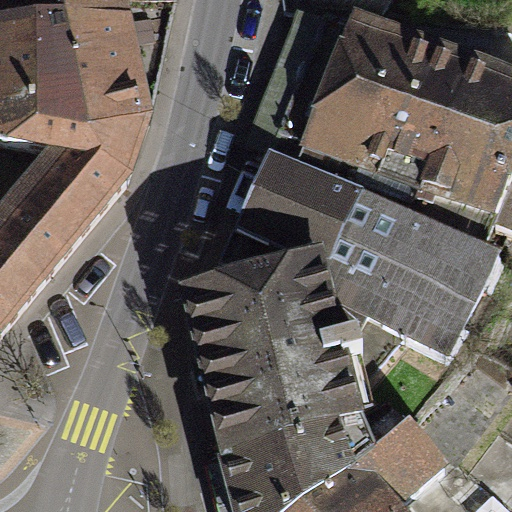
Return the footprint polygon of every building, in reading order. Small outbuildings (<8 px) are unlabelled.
[(29,0),(30,38),(132,18),(145,0),(29,0)] [(406,0),(428,13),(436,0),(406,0)] [(295,157),(489,249),(511,201),(511,81),(364,12),(295,157)] [(0,38),(0,150),(77,154),(130,164),(149,118),(132,18),(30,38),(0,38)] [(346,310),(455,363),(506,257),(489,249),(295,157),(278,149),(228,253),(267,272),(335,258),(346,310)] [(0,328),(130,164),(77,154),(0,243),(0,328)] [(511,201),(489,249),(506,257),(511,259),(511,201)] [(224,459),(366,400),(346,310),(335,258),(267,272),(185,289),(224,459)] [(315,511),(380,462),(366,400),(224,459),(236,511),(315,511)] [(511,511),(511,437),(436,511),(511,511)] [(315,511),(419,511),(380,462),(315,511)]
